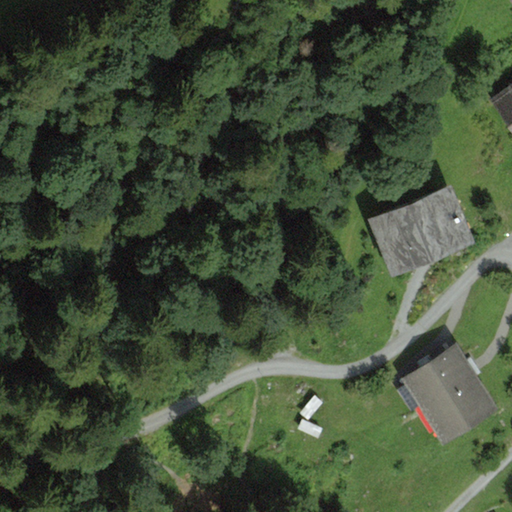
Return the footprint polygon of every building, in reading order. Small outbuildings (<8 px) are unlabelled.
[(511,62),(485,82),(511,117),(511,62)] [(367,206),(385,248),(453,220),(435,177),(367,206)] [(401,369),(431,414),(477,384),(464,365),(454,349),(445,335),(423,349),(413,356),(399,365),(401,369)] [(409,350),(413,356),(423,349),(419,343),(409,350)] [(464,365),(472,360),(462,344),(454,349),(464,365)] [(477,384),(431,414),(401,369),(388,377),(401,396),(407,392),(430,427),(482,392),(477,384)]
